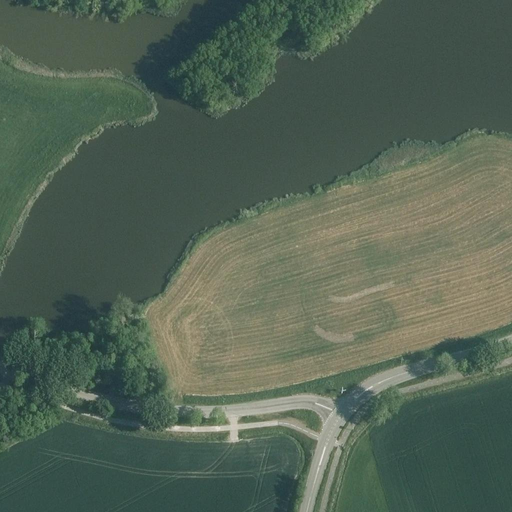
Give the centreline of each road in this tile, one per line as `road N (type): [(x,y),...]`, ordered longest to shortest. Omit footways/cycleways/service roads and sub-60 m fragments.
road 1 (tertiary): [(340,414),(307,404),(212,412),(128,405),(0,368)]
road 2 (secondary): [(340,414),(374,385),(511,339)]
